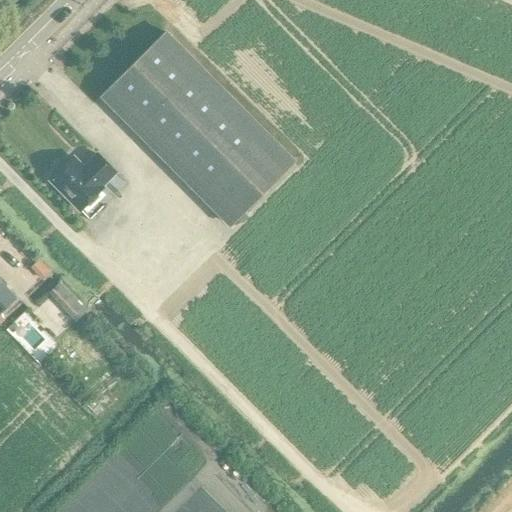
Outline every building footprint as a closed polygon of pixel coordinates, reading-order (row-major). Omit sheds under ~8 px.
[(165,32),(101,96),(229,225),(293,162),(165,32)] [(73,157),(50,180),(80,211),(103,188),(102,186),(115,173),(97,154),(89,162),(90,163),(85,169),(73,157)] [(35,261),(30,265),(42,279),(51,271),(39,257),(35,261)] [(0,283),(0,313),(15,300),(0,283)] [(59,285),(49,295),(74,322),(85,311),(86,310),(61,283),(59,285)]
